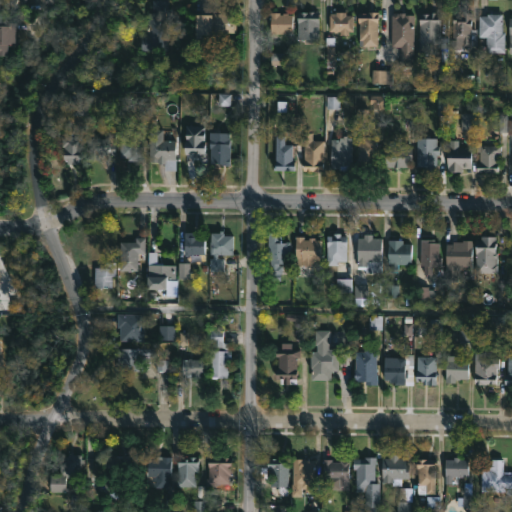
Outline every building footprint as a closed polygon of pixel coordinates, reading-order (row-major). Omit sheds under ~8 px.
[(170,0),(170,49),(142,49),(142,36),(145,36),(145,0),(170,0)] [(236,11),(235,33),(196,33),(197,13),(223,13),(224,10),(236,11)] [(318,11),(319,42),(305,42),(305,38),(297,38),(298,11),(318,11)] [(356,12),(355,29),(350,29),(349,33),(340,33),(340,30),(329,30),(330,12),(336,13),(336,11),(356,12)] [(366,45),(359,45),(360,12),(378,11),(378,45),(366,45)] [(415,14),(413,58),(410,58),(410,65),(400,65),(401,47),(392,47),(393,14),(395,15),(395,11),(415,14)] [(280,12),(280,14),(283,14),(283,13),(293,14),(293,32),(272,32),(271,12),(280,12)] [(436,12),(436,13),(441,13),(441,43),(430,43),(430,53),(419,53),(420,13),(436,12)] [(457,48),(452,48),(453,13),(472,12),(471,47),(457,48)] [(503,13),(503,33),(506,33),(505,53),(486,52),(486,37),(479,37),(480,15),(488,16),(488,12),(503,13)] [(0,19),(10,20),(10,21),(15,21),(15,41),(11,41),(11,44),(7,44),(7,55),(0,54),(0,19)] [(143,127),(143,160),(128,160),(128,157),(121,157),(121,127),(143,127)] [(217,132),(230,132),(229,164),(211,163),(211,148),(209,148),(211,132),(215,132),(215,130),(217,130),(217,132)] [(313,132),(313,140),(324,140),(323,172),(303,171),(303,159),(295,159),(295,144),(300,144),(300,132),(313,132)] [(295,161),(295,171),(274,170),(274,164),(276,164),(276,135),(285,135),(285,144),(293,144),(293,161),(295,161)] [(347,135),(347,137),(352,137),(351,170),(331,168),(331,144),(333,144),(333,139),(340,139),(340,138),(343,138),(343,135),(347,135)] [(81,136),(81,163),(64,163),(64,146),(62,146),(62,136),(81,136)] [(377,136),(376,167),(359,167),(358,140),(362,140),(362,136),(377,136)] [(99,158),(88,158),(89,137),(115,137),(115,155),(100,155),(99,158)] [(441,146),(440,155),(438,155),(437,171),(424,171),(425,166),(417,166),(418,137),(438,138),(438,146),(441,146)] [(176,140),(175,170),(165,170),(165,159),(159,159),(159,162),(148,161),(149,139),(176,140)] [(411,141),(410,146),(413,146),(412,167),(386,167),(386,143),(395,143),(395,141),(411,141)] [(481,141),(481,144),(501,144),(501,154),(498,154),(499,172),(477,172),(477,141),(481,141)] [(455,171),(448,171),(449,147),(472,147),(472,168),(463,168),(463,171),(455,171)] [(224,230),(224,235),(233,235),(233,254),(218,254),(218,258),(224,258),(224,271),(215,271),(215,274),(210,274),(210,258),(213,258),(213,254),(211,254),(211,232),(220,232),(220,230),(224,230)] [(198,232),(198,237),(205,237),(205,254),(185,256),(185,232),(198,232)] [(287,251),(287,263),(278,263),(278,266),(282,266),(281,274),(267,273),(267,265),(271,265),(271,258),(267,258),(268,232),(274,232),(274,235),(280,235),(280,239),(283,239),(283,242),(290,242),(290,251),(287,251)] [(342,233),(342,236),(347,236),(347,261),(338,261),(338,265),(328,265),(328,235),(335,235),(335,233),(342,233)] [(372,234),(372,238),(383,238),(382,272),(366,272),(366,266),(357,266),(358,237),(364,237),(364,234),(372,234)] [(305,239),(316,237),(316,240),(321,240),(320,261),(314,261),(314,265),(301,265),(301,262),(295,262),(296,236),(305,236),(305,239)] [(498,240),(496,253),(498,253),(497,264),(498,264),(498,273),(476,272),(478,242),(482,242),(483,236),(496,236),(496,240),(498,240)] [(138,259),(138,261),(140,261),(140,266),(138,266),(138,270),(120,270),(121,241),(136,241),(136,237),(146,237),(145,259),(138,259)] [(435,239),(435,242),(439,242),(438,274),(424,274),(424,265),(420,265),(421,239),(435,239)] [(414,243),(413,265),(400,264),(400,269),(390,269),(390,240),(404,240),(404,243),(414,243)] [(473,241),(472,266),(464,266),(464,268),(462,268),(462,276),(459,276),(459,281),(445,281),(447,243),(453,243),(453,241),(463,241),(464,240),(473,241)] [(176,265),(175,277),(169,277),(169,282),(177,282),(177,295),(167,294),(167,289),(148,289),(149,252),(157,252),(157,262),(163,262),(163,265),(176,265)] [(114,261),(114,268),(116,268),(116,285),(113,285),(113,288),(94,288),(95,267),(105,267),(105,261),(114,261)] [(144,340),(120,340),(120,327),(117,327),(118,314),(144,314),(144,340)] [(176,328),(162,328),(162,343),(176,343),(176,328)] [(231,342),(229,343),(229,350),(232,350),(232,360),(229,360),(228,378),(209,377),(210,350),(214,350),(214,343),(211,343),(211,329),(231,329),(231,342)] [(332,330),(338,331),(338,343),(329,343),(329,348),(338,349),(338,370),(331,370),(331,379),(312,379),(311,351),(317,351),(318,344),(315,344),(316,330),(332,330)] [(300,349),(299,365),(298,365),(297,384),(275,383),(276,374),(278,374),(279,349),(287,349),(288,342),(292,343),(292,349),(300,349)] [(377,347),(376,385),(366,385),(366,382),(355,382),(357,352),(365,352),(366,346),(377,347)] [(145,356),(145,371),(131,371),(131,368),(119,368),(119,348),(157,348),(157,356),(145,356)] [(499,357),(499,368),(497,368),(497,384),(475,384),(476,352),(486,352),(485,357),(499,357)] [(456,353),(457,359),(470,359),(469,379),(457,380),(456,383),(446,382),(448,354),(449,354),(449,353),(456,353)] [(437,356),(436,385),(423,385),(423,381),(416,381),(418,356),(437,356)] [(399,357),(399,358),(413,357),(413,386),(395,385),(395,383),(391,383),(391,379),(385,379),(385,357),(399,357)] [(192,359),(207,360),(207,367),(204,367),(203,378),(193,378),(193,373),(183,373),(183,359),(192,359)] [(159,372),(172,371),(171,360),(157,362),(159,372)] [(399,455),(399,459),(409,459),(408,469),(411,469),(410,479),(402,479),(402,486),(391,486),(391,483),(382,483),(383,458),(390,458),(391,454),(399,455)] [(122,472),(122,492),(118,492),(118,498),(110,498),(110,492),(104,492),(105,477),(111,477),(111,473),(106,473),(106,455),(143,456),(143,472),(122,472)] [(66,493),(51,493),(51,475),(60,475),(60,465),(64,465),(64,456),(72,456),(72,477),(66,477),(66,493)] [(168,476),(168,488),(155,487),(155,480),(148,480),(148,459),(156,459),(156,456),(171,456),(171,476),(168,476)] [(199,457),(198,485),(205,485),(205,497),(197,497),(197,487),(178,486),(178,456),(199,457)] [(215,484),(209,484),(209,463),(214,463),(214,457),(233,458),(233,476),(230,476),(230,484),(215,484)] [(376,457),(376,483),(380,483),(380,511),(365,511),(365,491),(356,491),(356,469),(354,469),(354,459),(376,457)] [(460,459),(469,460),(468,477),(452,476),(452,483),(445,483),(446,459),(454,459),(454,457),(460,458),(460,459)] [(289,458),(289,487),(270,487),(271,469),(268,469),(268,458),(289,458)] [(306,459),(314,460),(314,493),(302,493),(302,495),(292,495),(293,462),(297,462),(297,459),(306,459)] [(339,462),(340,462),(340,460),(350,460),(349,490),(327,490),(327,478),(324,478),(324,462),(323,462),(323,459),(332,459),(332,462),(339,462)] [(438,460),(438,467),(435,466),(435,493),(418,493),(418,469),(416,469),(416,461),(418,461),(418,459),(438,460)] [(504,460),(504,472),(511,472),(511,495),(505,492),(481,492),(481,469),(489,469),(489,466),(492,466),(492,459),(504,460)] [(397,511),(397,500),(400,501),(400,488),(412,488),(411,511),(397,511)] [(441,496),(440,508),(442,508),(442,511),(429,511),(429,509),(427,508),(427,496),(441,496)]
